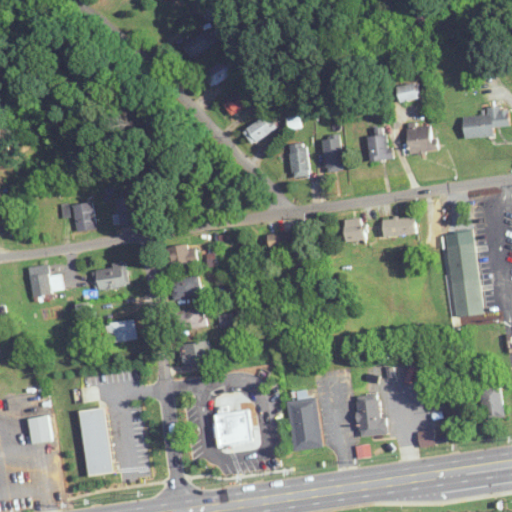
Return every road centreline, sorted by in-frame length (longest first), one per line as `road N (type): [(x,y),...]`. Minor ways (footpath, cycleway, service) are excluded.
road 1 (residential): [(0,257),(511,178)]
road 2 (primary): [(177,511),(511,462)]
road 3 (residential): [(63,0),(200,119),(285,213)]
road 4 (residential): [(184,511),(143,235)]
